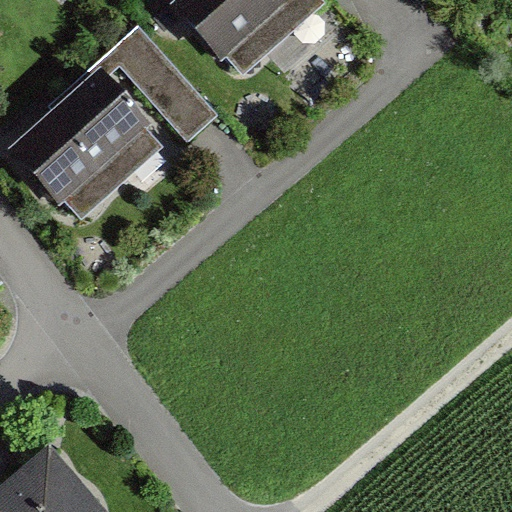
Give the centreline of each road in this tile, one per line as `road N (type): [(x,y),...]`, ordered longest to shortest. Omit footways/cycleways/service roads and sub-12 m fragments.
road 1 (residential): [(215,511),(0,239)]
road 2 (track): [(511,337),(306,511)]
